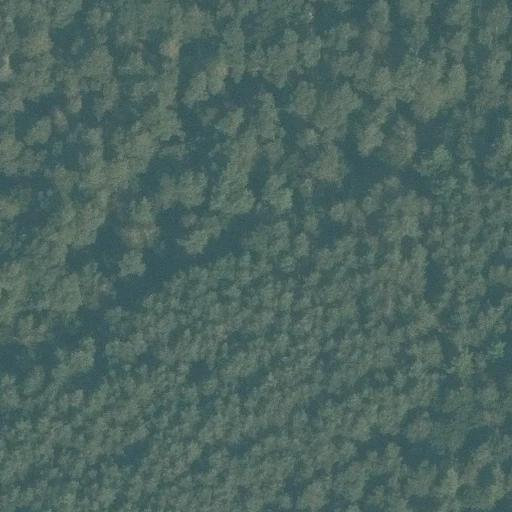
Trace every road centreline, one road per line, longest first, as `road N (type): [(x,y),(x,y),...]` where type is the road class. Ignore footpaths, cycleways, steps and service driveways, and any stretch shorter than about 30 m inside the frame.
road 1 (track): [(511,382),(444,400),(393,173),(0,380)]
road 2 (track): [(393,174),(511,112)]
